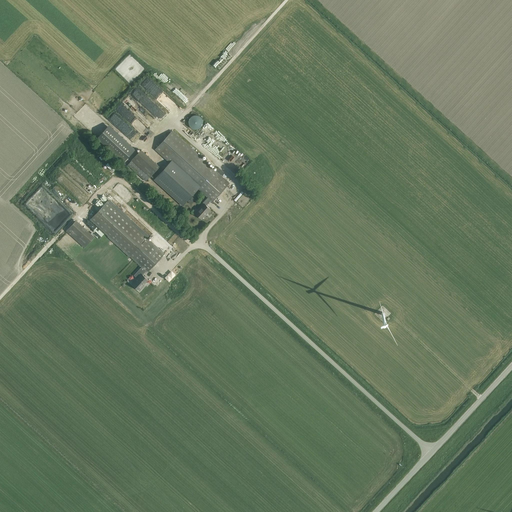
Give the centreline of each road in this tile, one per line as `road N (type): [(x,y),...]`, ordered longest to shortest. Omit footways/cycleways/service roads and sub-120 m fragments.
road 1 (unclassified): [(430,451),(200,241)]
road 2 (track): [(288,0),(177,121)]
road 3 (track): [(391,316),(481,399)]
